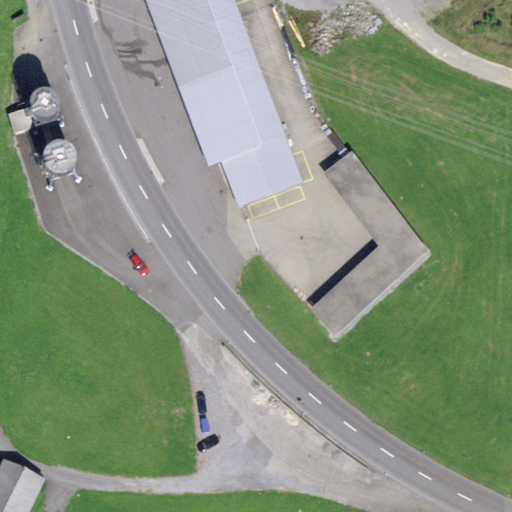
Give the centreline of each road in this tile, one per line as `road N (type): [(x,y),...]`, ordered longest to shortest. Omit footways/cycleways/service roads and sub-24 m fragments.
road 1 (primary): [(68,0),(108,127),(139,191),(226,318),(294,385),(393,461),(488,511)]
road 2 (track): [(426,479),(382,497),(274,486),(130,490),(70,481),(0,445)]
road 3 (track): [(199,281),(197,387),(274,486)]
